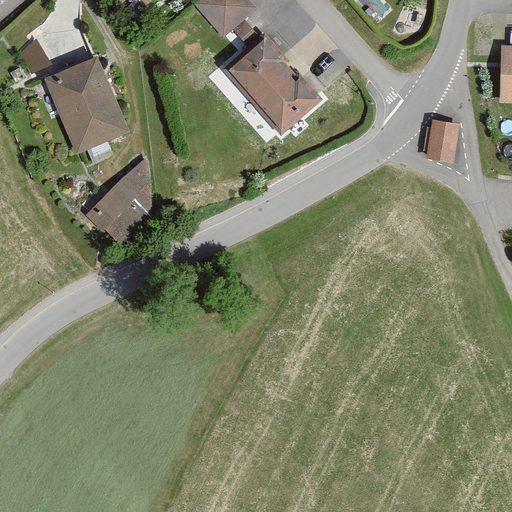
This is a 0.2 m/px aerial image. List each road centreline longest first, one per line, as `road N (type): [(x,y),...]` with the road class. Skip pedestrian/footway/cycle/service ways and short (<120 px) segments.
road 1 (unclassified): [(420,108),(337,182),(136,277),(19,349),(0,371)]
road 2 (unclassified): [(420,108),(482,205),(511,289)]
road 3 (residential): [(420,108),(314,0)]
